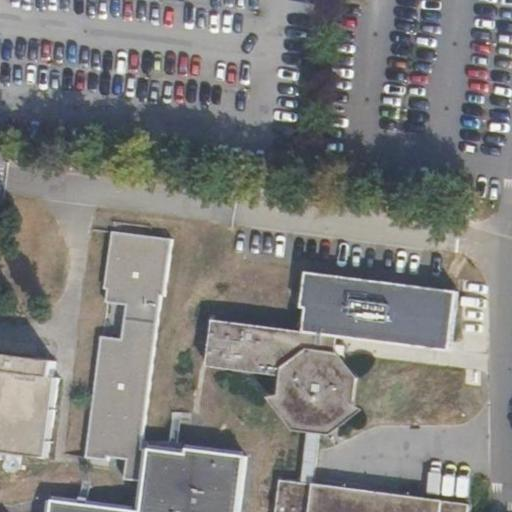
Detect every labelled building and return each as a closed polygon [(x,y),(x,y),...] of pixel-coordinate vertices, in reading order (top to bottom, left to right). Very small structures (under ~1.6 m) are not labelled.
[(138,480),(142,445),(162,295),(166,296),(175,239),(112,231),(107,288),(110,289),(88,458),(110,460),(111,457),(129,458),(127,479),(138,480)] [(306,326),(329,329),(449,345),(459,291),(307,273),(302,306),(309,307),(306,326)] [(294,416),(305,418),(315,419),(324,420),(346,402),(347,392),(349,385),(349,375),(331,351),(327,350),(329,329),(306,326),(209,313),(202,359),(279,370),(277,392),(294,416)] [(0,350),(0,448),(39,454),(43,422),(51,423),(58,374),(49,373),(52,357),(0,350)] [(305,418),(297,478),(307,479),(315,419),(305,418)] [(231,511),(240,451),(182,444),(180,450),(142,445),(138,480),(133,511),(231,511)] [(307,479),(297,478),(275,475),(270,511),(461,511),(463,499),(307,479)] [(115,511),(116,504),(61,497),(59,511),(47,510),(46,511),(4,511),(5,509),(0,509),(0,511),(115,511)]
